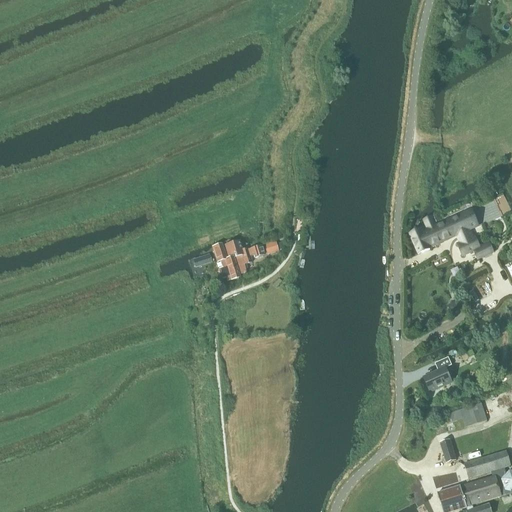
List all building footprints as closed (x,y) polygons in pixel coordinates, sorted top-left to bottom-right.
[(425,230),(410,236),(419,255),(431,249),(431,247),(456,237),(460,246),(473,240),(469,231),(477,227),(470,210),(436,225),(432,217),(423,221),(427,229),(425,230)] [(460,246),(459,246),(463,256),(473,252),(477,262),(483,259),(479,250),(474,239),(473,240),(460,246)] [(228,260),(233,258),(235,257),(235,259),(236,259),(240,275),(246,273),(244,265),(252,263),(248,249),(243,251),(240,242),(231,244),(224,246),(228,260)] [(275,242),(273,243),(263,245),(266,255),(278,252),(275,242)] [(212,247),(211,247),(212,248),(216,264),(221,262),(223,268),(226,278),(227,282),(240,278),(239,275),(236,266),(236,265),(235,265),(233,258),(228,260),(227,260),(226,257),(225,251),(222,244),(216,246),(212,247)] [(209,255),(199,258),(202,266),(212,263),(209,255)] [(420,281),(430,276),(427,271),(417,276),(420,281)] [(438,372),(424,378),(430,393),(452,383),(446,369),(452,366),(449,359),(435,364),(438,372)] [(481,404),(449,415),(452,423),(462,420),(465,429),(487,422),(481,404)] [(446,464),(457,461),(451,441),(440,444),(446,464)] [(506,474),(505,469),(511,467),(506,452),(465,465),(469,479),(491,472),(493,478),(461,488),(460,487),(439,494),(443,511),(455,511),(467,508),(468,511),(467,511),(466,511),(491,511),(489,505),(474,509),(473,506),(511,494),(511,471),(509,471),(506,474)]
